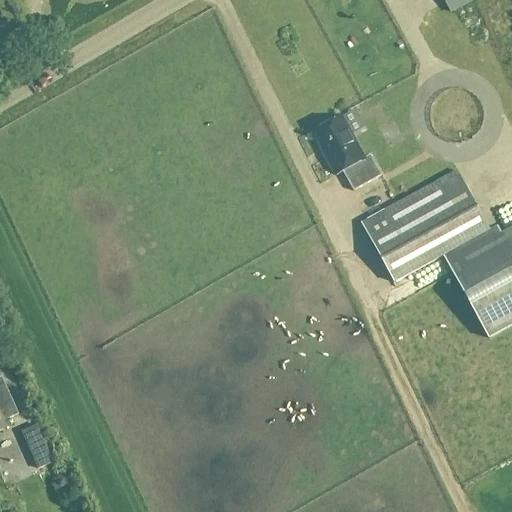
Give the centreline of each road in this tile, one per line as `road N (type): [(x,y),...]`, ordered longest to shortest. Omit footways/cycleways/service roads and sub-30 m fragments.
road 1 (track): [(218,0),(463,511)]
road 2 (unclassified): [(0,101),(173,0)]
